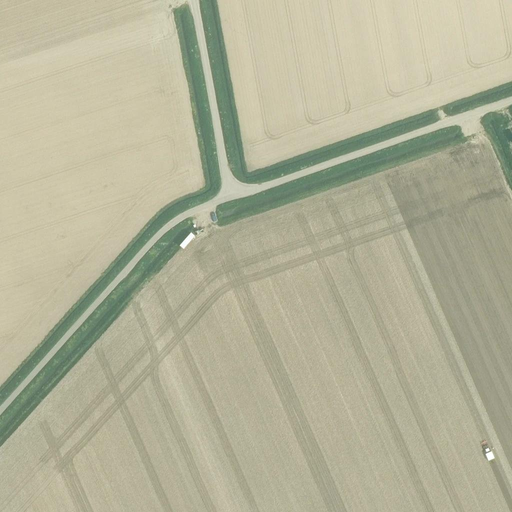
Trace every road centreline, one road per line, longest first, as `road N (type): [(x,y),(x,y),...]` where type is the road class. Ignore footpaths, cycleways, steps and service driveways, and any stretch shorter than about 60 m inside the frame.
road 1 (unclassified): [(0,411),(164,228),(224,199)]
road 2 (unclassified): [(224,199),(511,100)]
road 3 (unclassified): [(224,199),(190,0)]
